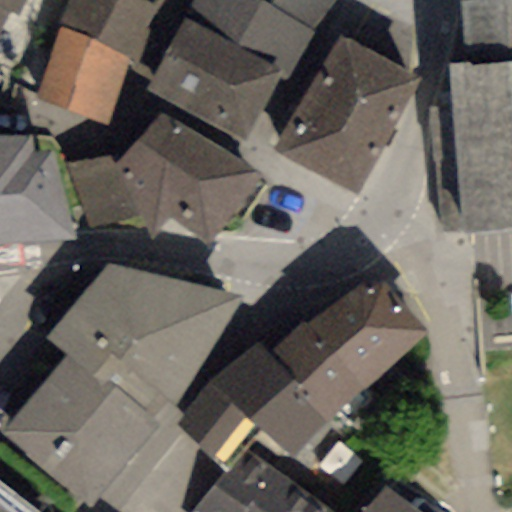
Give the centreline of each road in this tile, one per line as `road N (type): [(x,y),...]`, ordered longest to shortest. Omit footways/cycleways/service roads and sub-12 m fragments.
road 1 (residential): [(0,265),(148,254),(309,265),(364,241)]
road 2 (residential): [(364,241),(391,200),(409,148),(439,0)]
road 3 (residential): [(486,511),(430,273)]
